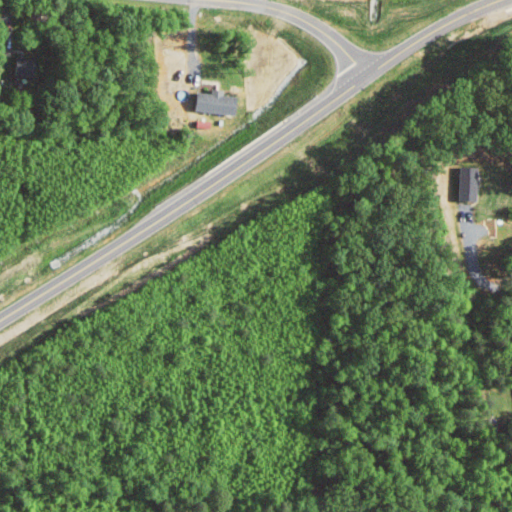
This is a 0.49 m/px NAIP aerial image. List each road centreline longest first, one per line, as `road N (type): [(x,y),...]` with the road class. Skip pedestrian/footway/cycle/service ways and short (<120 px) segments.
road 1 (tertiary): [(0,321),(364,77)]
road 2 (residential): [(217,0),(297,18),(336,44),(364,77)]
road 3 (tertiary): [(364,77),(499,0)]
